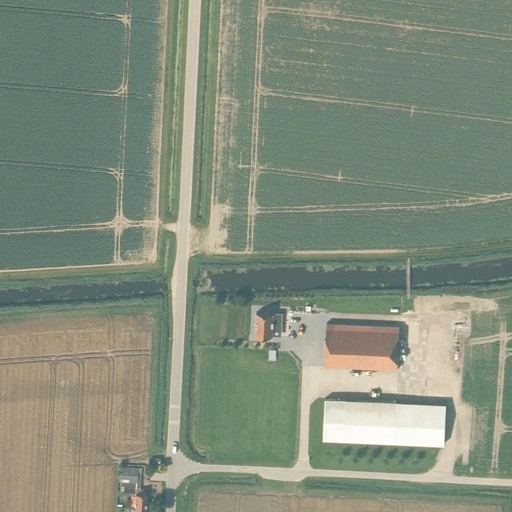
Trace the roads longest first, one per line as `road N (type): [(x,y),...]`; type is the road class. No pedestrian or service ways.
road 1 (track): [(217,0),(204,256),(511,244)]
road 2 (unclassified): [(171,466),(194,0)]
road 3 (track): [(0,275),(156,266),(170,0)]
road 4 (unclassified): [(511,482),(171,466)]
